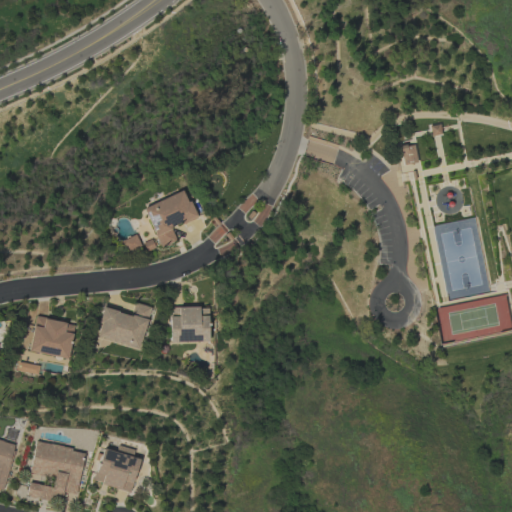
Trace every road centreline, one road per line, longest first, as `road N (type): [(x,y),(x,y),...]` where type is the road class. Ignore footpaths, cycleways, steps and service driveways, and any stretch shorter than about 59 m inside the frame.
road 1 (residential): [(0,293),(167,273),(224,240),(262,201),(287,159),(295,119),(289,34),(272,0)]
road 2 (residential): [(290,145),(323,152),(377,193),(394,222),(399,284)]
road 3 (residential): [(159,0),(115,34),(0,87)]
